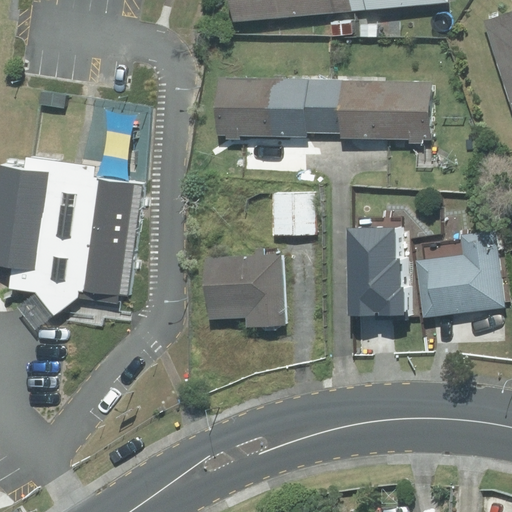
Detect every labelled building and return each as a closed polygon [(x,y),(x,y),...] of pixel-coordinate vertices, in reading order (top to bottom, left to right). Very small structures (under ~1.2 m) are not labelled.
[(225,0),(227,25),(447,11),(446,0),(225,0)] [(511,9),(483,18),(510,116),(511,115),(511,9)] [(307,133),(309,80),(220,77),(218,136),(307,140),(307,133)] [(309,80),(307,133),(343,134),(343,139),(431,142),(433,85),(309,80)] [(25,167),(0,163),(0,166),(0,270),(13,272),(11,291),(35,295),(17,308),(35,333),(62,313),(80,300),(118,306),(119,298),(128,300),(145,184),(101,178),(102,169),(26,158),(25,167)] [(319,192),(275,193),(276,239),(320,238),(319,192)] [(392,224),(346,226),(349,315),(409,316),(410,288),(396,288),(392,224)] [(458,254),(418,260),(427,323),(505,311),(492,229),(455,234),(458,254)] [(210,320),(246,318),(247,331),(288,329),(286,292),(284,253),(207,258),(210,320)]
